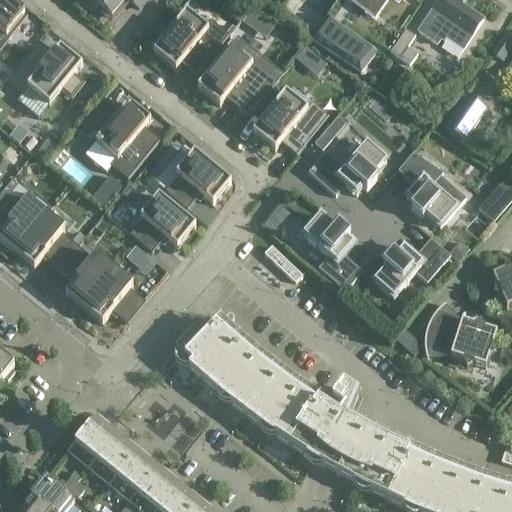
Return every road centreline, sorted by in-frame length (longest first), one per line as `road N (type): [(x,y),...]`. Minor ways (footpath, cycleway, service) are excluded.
road 1 (residential): [(35,0),(262,182)]
road 2 (residential): [(84,371),(111,364),(262,182)]
road 3 (unknown): [(208,459),(84,371)]
road 4 (residential): [(0,480),(84,371)]
road 5 (residential): [(262,182),(305,184),(378,242)]
